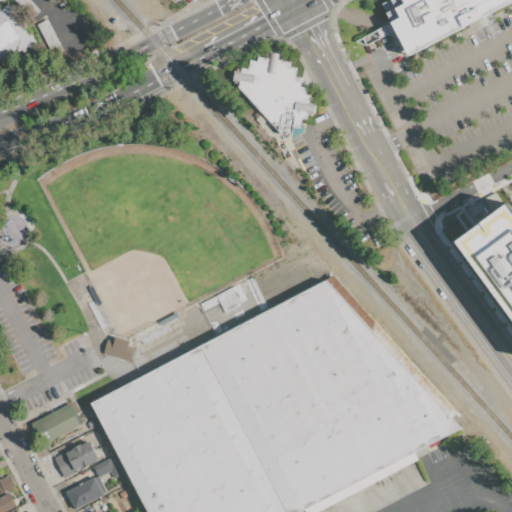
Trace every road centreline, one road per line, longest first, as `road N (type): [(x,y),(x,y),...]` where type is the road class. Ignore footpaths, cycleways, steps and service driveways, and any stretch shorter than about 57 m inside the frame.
road 1 (primary): [(229,0),(77,80),(0,110)]
road 2 (primary): [(0,142),(79,116),(202,55)]
road 3 (tertiary): [(410,222),(412,238),(511,382)]
road 4 (tertiary): [(511,349),(410,222)]
road 5 (tertiary): [(362,137),(296,6)]
